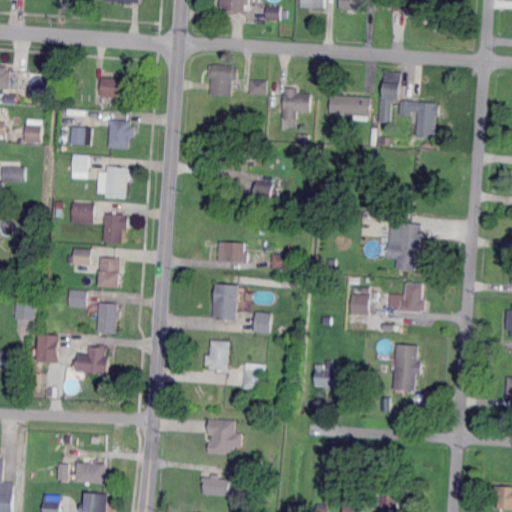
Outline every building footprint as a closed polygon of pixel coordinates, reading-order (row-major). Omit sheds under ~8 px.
[(251,0),(251,6),(247,5),(247,11),(227,10),(227,7),(222,7),(222,0),(251,0)] [(325,0),(325,9),(302,8),(302,0),(325,0)] [(365,0),(365,11),(341,9),(341,0),(365,0)] [(431,0),(431,14),(407,13),(407,11),(395,11),(395,0),(431,0)] [(280,19),(265,19),(266,5),(281,6),(280,19)] [(10,70),(14,70),(12,89),(0,87),(0,65),(11,66),(10,70)] [(239,69),(238,81),(234,80),(233,96),(212,95),(213,77),(210,77),(211,69),(213,69),(214,65),(234,66),(234,68),(239,69)] [(401,98),(384,97),(385,71),(403,72),(401,98)] [(135,98),(104,96),(105,77),(136,79),(135,98)] [(269,94),(252,93),(253,80),(270,81),(269,94)] [(300,94),(313,95),(312,113),(285,111),(286,93),(287,93),(287,88),(300,89),(300,94)] [(17,102),(7,102),(8,92),(17,93),(17,102)] [(373,116),(369,116),(369,119),(355,118),(355,115),(333,114),(334,95),(374,97),(373,116)] [(442,115),(437,115),(436,136),(419,135),(421,111),(415,111),(414,115),(401,114),(402,100),(439,102),(439,105),(443,105),(442,115)] [(137,136),(133,136),(132,147),(112,146),(114,119),(133,120),(133,125),(138,125),(137,136)] [(0,121),(9,121),(8,133),(0,132),(0,121)] [(43,143),(26,142),(28,124),(44,125),(43,143)] [(94,144),(74,143),(75,126),(96,127),(94,144)] [(391,143),(380,142),(381,135),(391,137),(391,143)] [(244,162),(210,160),(211,140),(238,142),(238,148),(245,148),(244,162)] [(91,179),(75,178),(77,155),(92,156),(91,179)] [(5,181),(5,166),(28,166),(28,181),(5,181)] [(134,181),(130,181),(129,198),(109,197),(109,193),(101,192),(103,171),(111,171),(111,166),(135,167),(134,181)] [(273,202),(257,199),(260,181),(276,184),(273,202)] [(95,224),(72,223),(73,203),(96,204),(95,224)] [(130,229),(125,228),(124,243),(106,241),(108,212),(127,213),(126,215),(131,216),(130,229)] [(420,260),(418,260),(417,269),(399,268),(400,257),(389,256),(390,241),(400,242),(402,222),(423,223),(420,260)] [(250,262),(221,261),(222,242),(247,243),(246,252),(250,253),(250,262)] [(94,265),(76,263),(78,248),(95,249),(94,265)] [(296,268),(274,268),(275,254),(297,254),(296,268)] [(121,288),(101,287),(103,257),(123,258),(121,288)] [(360,286),(351,285),(352,278),(361,278),(360,286)] [(239,320),(215,318),(218,283),(242,285),(239,320)] [(428,311),(424,310),(424,312),(403,311),(403,302),(407,302),(409,283),(426,284),(425,299),(429,299),(428,311)] [(90,307),(72,306),(73,289),(91,290),(90,307)] [(371,314),(354,314),(354,294),(372,294),(371,314)] [(37,320),(18,319),(19,301),(38,302),(37,320)] [(123,318),(121,318),(120,333),(101,332),(102,318),(103,302),(122,303),(122,311),(124,311),(123,318)] [(272,332),(257,330),(259,311),(274,313),(272,332)] [(332,325),(324,324),(325,317),(332,317),(332,325)] [(286,334),(278,334),(279,326),(287,326),(286,334)] [(60,360),(42,359),(44,333),(61,334),(60,360)] [(231,370),(212,369),(212,365),(208,365),(208,354),(213,354),(214,340),(233,341),(231,370)] [(108,347),(110,347),(109,355),(112,355),(110,375),(79,371),(81,353),(92,354),(92,346),(101,347),(102,344),(108,345),(108,347)] [(396,388),(401,344),(420,346),(418,361),(423,361),(421,373),(419,373),(417,391),(396,388)] [(21,377),(8,376),(8,371),(0,370),(0,351),(22,353),(21,377)] [(266,388),(246,387),(248,361),(268,363),(266,388)] [(339,386),(331,386),(331,388),(326,388),(326,386),(318,385),(319,364),(327,364),(327,369),(340,369),(339,386)] [(42,386),(34,386),(34,374),(42,374),(42,386)] [(235,453),(235,445),(242,446),(243,432),(236,432),(236,418),(210,418),(210,441),(209,441),(209,452),(235,453)] [(0,511),(0,453),(1,454),(1,458),(5,459),(4,482),(14,483),(13,511),(0,511)] [(264,482),(251,481),(252,457),(265,458),(264,482)] [(99,463),(109,463),(109,470),(111,470),(111,477),(108,476),(108,483),(79,481),(80,462),(94,462),(94,459),(99,459),(99,463)] [(71,480),(61,480),(62,463),(72,463),(71,480)] [(223,479),(238,480),(237,495),(207,493),(207,482),(205,482),(205,477),(213,477),(214,473),(223,474),(223,479)] [(511,507),(500,507),(501,495),(497,495),(498,484),(511,485),(511,507)] [(406,504),(399,504),(399,508),(383,507),(384,486),(400,487),(400,492),(406,492),(406,504)] [(109,511),(82,511),(83,504),(88,505),(88,493),(110,495),(109,511)] [(62,511),(45,511),(47,494),(64,495),(62,511)] [(364,511),(345,511),(346,503),(365,504),(364,511)]
